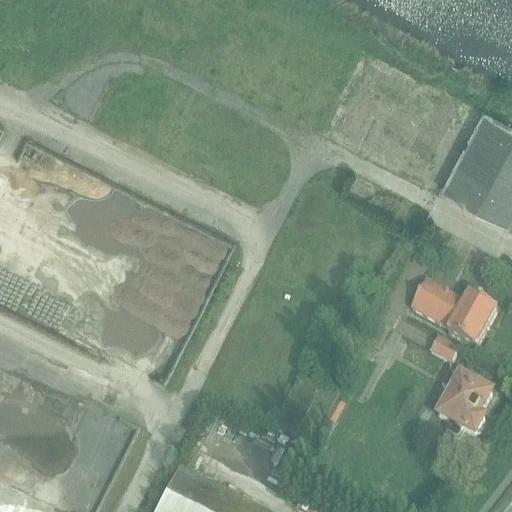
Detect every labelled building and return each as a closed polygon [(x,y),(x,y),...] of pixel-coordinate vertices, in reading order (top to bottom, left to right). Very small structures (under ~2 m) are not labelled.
[(508,226),(511,217),(511,129),(483,114),(442,191),(441,190),(441,191),(468,205),(469,209),(478,214),(481,213),(508,227),(509,226),(508,226)] [(376,293),(385,297),(390,288),(381,284),(376,293)] [(448,338),(476,353),(498,314),(470,299),(466,306),(427,285),(412,313),(450,334),(448,338)] [(452,367),(460,353),(439,341),(431,355),(452,367)] [(458,379),(457,380),(449,376),(442,388),(451,393),(437,418),(451,426),(446,433),(447,435),(457,441),(460,440),(464,433),(476,439),(485,422),(480,419),(492,397),(458,379)] [(346,407),(300,382),(275,428),(321,452),(346,407)] [(257,511),(179,471),(157,511),(257,511)]
